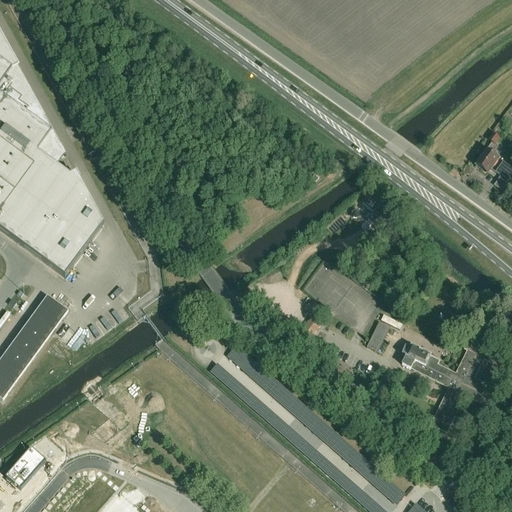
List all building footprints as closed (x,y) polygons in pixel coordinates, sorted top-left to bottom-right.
[(0,231),(65,280),(104,226),(76,175),(70,179),(37,154),(52,135),(46,131),(49,127),(50,130),(51,130),(0,36),(0,231)] [(72,137),(78,133),(67,113),(61,116),(72,137)] [(493,135),(488,141),(494,146),(499,140),(493,135)] [(488,173),(499,159),(487,150),(476,165),(477,165),(477,166),(486,173),(487,172),(488,173)] [(387,215),(388,214),(387,212),(385,212),(384,213),(368,198),(362,204),(374,215),(368,222),(374,227),(384,216),(385,216),(386,216),(387,216),(387,215)] [(0,399),(3,402),(8,396),(8,395),(63,319),(64,319),(68,313),(48,297),(46,300),(0,362),(0,399)] [(7,313),(0,322),(0,328),(10,315),(7,313)] [(308,344),(322,325),(312,317),(297,336),(308,344)] [(379,324),(367,349),(377,354),(389,329),(379,324)] [(411,348),(410,350),(405,348),(402,357),(406,359),(402,367),(449,389),(430,427),(437,431),(439,432),(447,436),(466,397),(485,407),(487,402),(494,388),(505,366),(499,363),(500,361),(488,355),(489,353),(483,350),(484,348),(477,345),(478,343),(471,340),(465,351),(467,352),(456,376),(438,367),(429,362),(431,358),(411,348)] [(236,349),(227,359),(396,509),(405,499),(236,349)] [(365,511),(381,511),(218,367),(211,375),(365,511)] [(6,478),(6,479),(15,487),(17,489),(21,492),(46,463),(31,450),(6,478)]
